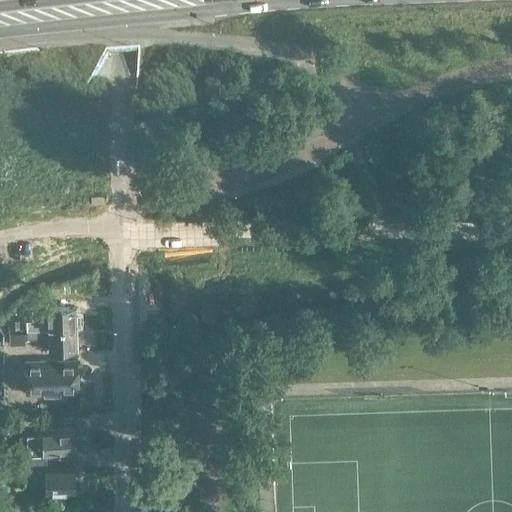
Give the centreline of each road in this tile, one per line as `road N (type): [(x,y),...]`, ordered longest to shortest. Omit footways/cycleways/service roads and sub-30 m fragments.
road 1 (residential): [(126,511),(122,228)]
road 2 (secondary): [(0,14),(140,0)]
road 3 (secondary): [(373,0),(511,0)]
road 4 (residential): [(0,236),(122,228)]
